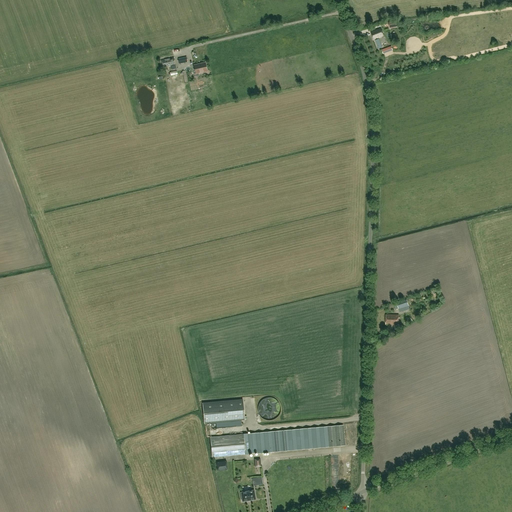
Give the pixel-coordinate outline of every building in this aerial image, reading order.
[(370,32),(373,40),(383,36),(381,28),(370,32)] [(161,65),(159,56),(154,57),(154,58),(151,58),(151,57),(144,59),(146,68),(161,65)] [(173,65),(175,65),(174,57),(160,60),(162,67),(170,65),(170,66),(173,65)] [(195,74),(207,72),(205,62),(193,65),(195,74)] [(397,303),(398,309),(409,305),(407,299),(397,303)] [(386,314),(386,324),(398,325),(398,315),(386,314)] [(258,405),(258,408),(258,411),(259,414),(260,416),(262,418),(265,420),(268,420),(271,420),(274,419),(276,418),(278,416),(280,413),(281,410),(280,407),(279,404),(278,402),(276,400),(273,398),(270,398),(267,398),(264,399),(262,400),(260,402),(258,405)] [(243,399),(202,403),(204,424),(245,420),(245,419),(247,419),(247,416),(244,416),(243,399)] [(343,425),(327,427),(247,433),(249,453),(345,445),(343,425)] [(212,457),(245,454),(243,434),(210,437),(212,457)] [(226,461),(216,462),(216,471),(227,470),(226,461)] [(253,486),(263,485),(261,477),(252,479),(253,486)] [(241,492),(242,502),(255,499),(254,490),(241,492)]
